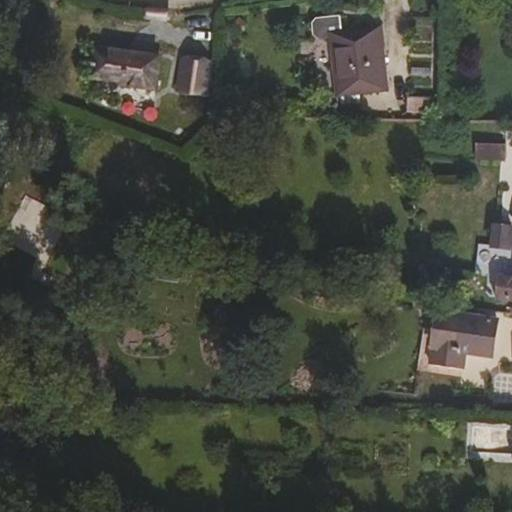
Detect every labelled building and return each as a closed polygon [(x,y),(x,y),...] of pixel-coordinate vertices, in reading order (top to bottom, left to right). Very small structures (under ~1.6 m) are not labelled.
[(26,18),(31,0),(11,0),(7,13),(26,18)] [(383,89),(378,25),(341,28),(340,14),(316,15),(313,20),(314,32),(318,35),(329,35),(333,94),(383,89)] [(148,86),(155,59),(91,45),(85,68),(117,76),(117,79),(148,86)] [(198,99),(204,77),(203,71),(180,65),(173,93),(198,99)] [(434,118),(434,106),(408,105),(408,118),(434,118)] [(504,142),(505,131),(476,129),(475,142),(504,142)] [(503,156),(504,142),(475,142),(475,155),(503,156)] [(489,355),(496,319),(435,309),(432,327),(429,344),(489,355)] [(429,344),(432,327),(421,326),(418,343),(429,344)]
